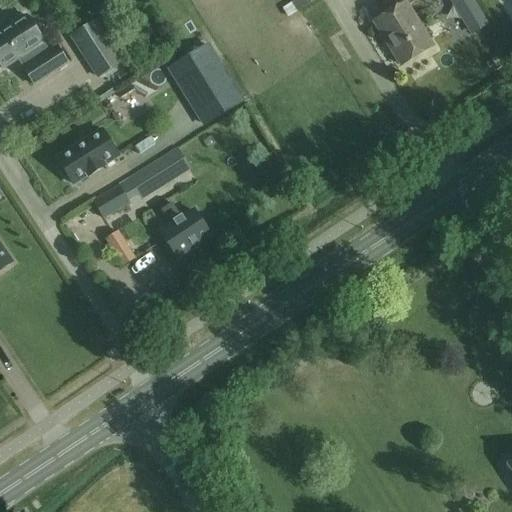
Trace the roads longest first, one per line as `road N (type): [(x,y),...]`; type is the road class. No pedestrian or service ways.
road 1 (primary): [(154,389),(511,156)]
road 2 (unclassified): [(154,389),(0,150)]
road 3 (primary): [(0,492),(133,404)]
road 4 (unclassified): [(133,404),(198,511)]
